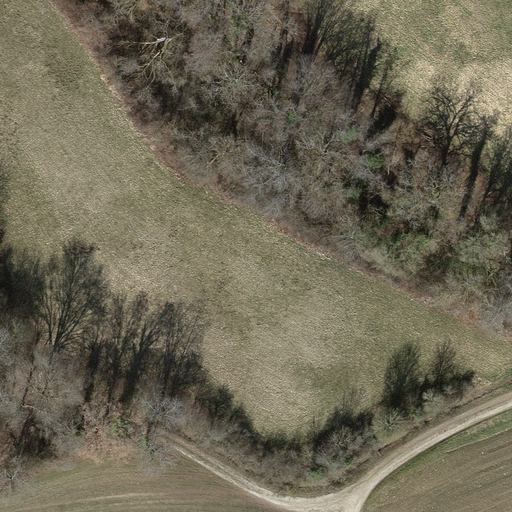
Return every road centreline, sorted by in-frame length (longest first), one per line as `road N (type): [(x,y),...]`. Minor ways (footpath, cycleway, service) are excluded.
road 1 (track): [(342,511),(274,489),(160,426),(95,415),(27,434),(0,452)]
road 2 (track): [(511,390),(362,471),(343,511)]
